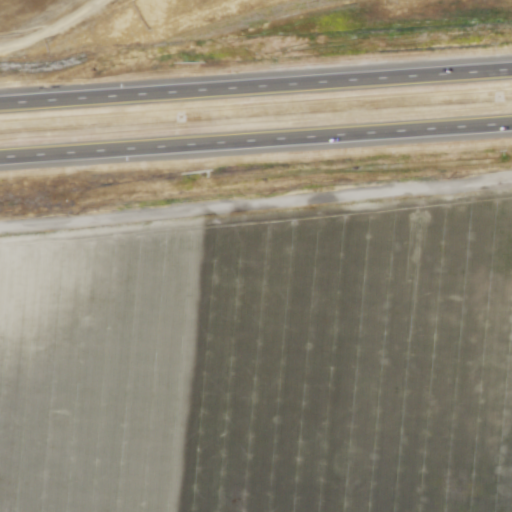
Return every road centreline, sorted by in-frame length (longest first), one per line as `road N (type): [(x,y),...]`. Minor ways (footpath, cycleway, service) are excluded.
road 1 (trunk): [(0,158),(511,122)]
road 2 (trunk): [(511,68),(0,101)]
